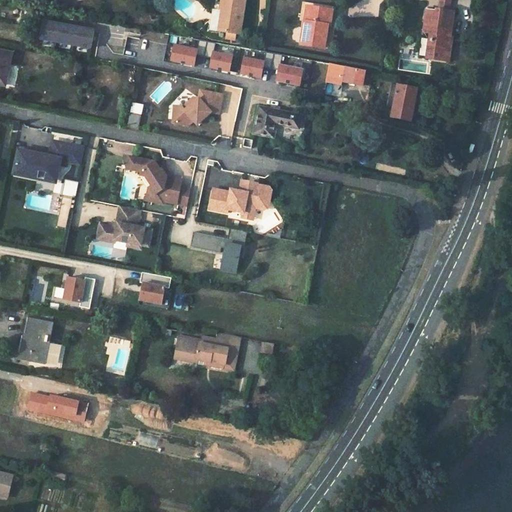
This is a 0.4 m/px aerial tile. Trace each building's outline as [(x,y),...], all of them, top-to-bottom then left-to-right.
[(240,0),(213,0),(212,11),(214,11),(219,12),(215,31),(222,32),(221,38),(231,40),(232,34),(236,34),(240,0)] [(329,7),(301,2),(297,21),(302,22),(305,7),(328,11),(329,7)] [(305,7),(299,44),(322,48),(325,26),(335,27),(338,8),(329,7),(328,11),(305,7)] [(427,57),(427,59),(448,62),(451,43),(448,42),(453,12),(435,9),(434,13),(426,11),(423,32),(431,33),(429,45),(427,57)] [(209,29),(215,31),(219,12),(214,11),(213,19),(210,18),(209,29)] [(91,51),(95,30),(44,19),(39,41),(91,51)] [(109,23),(107,34),(124,38),(126,26),(109,23)] [(231,87),(234,68),(216,65),(219,44),(137,28),(129,67),(231,87)] [(234,68),(245,70),(249,49),(219,44),(216,65),(234,68)] [(245,70),(244,76),(322,88),(327,64),(249,49),(245,70)] [(0,51),(0,84),(4,85),(10,53),(0,51)] [(358,70),(327,64),(322,88),(326,89),(327,83),(341,86),(342,82),(355,85),(358,70)] [(372,72),(358,70),(355,85),(363,86),(363,85),(370,86),(372,72)] [(340,93),(341,86),(327,83),(326,89),(340,93)] [(394,107),(398,85),(392,84),(388,106),(394,107)] [(418,88),(398,84),(398,85),(394,107),(392,117),(411,121),(418,88)] [(218,114),(222,95),(199,90),(198,98),(196,100),(184,110),(182,107),(181,107),(173,106),(172,123),(180,124),(187,126),(193,121),(196,125),(210,112),(218,114)] [(184,110),(196,100),(193,97),(182,107),(184,110)] [(263,107),(257,134),(280,139),(283,127),(304,132),(306,116),(263,107)] [(127,128),(138,130),(140,116),(129,114),(127,128)] [(57,181),(61,160),(80,164),(83,148),(54,143),(51,158),(51,159),(43,158),(43,156),(20,152),(16,175),(39,180),(40,170),(48,171),(47,179),(57,181)] [(150,175),(147,202),(188,207),(191,187),(183,186),(184,176),(156,172),(158,159),(127,156),(125,172),(150,175)] [(211,187),(208,210),(241,215),(240,219),(255,221),(257,209),(270,211),(274,186),(240,180),(238,191),(211,187)] [(77,199),(79,188),(65,185),(63,196),(77,199)] [(151,247),(153,228),(140,226),(142,210),(117,206),(114,225),(98,223),(95,242),(142,248),(143,246),(151,247)] [(400,222),(392,240),(400,244),(408,226),(400,222)] [(230,229),(228,238),(193,232),(191,247),(223,253),(220,271),(237,274),(243,244),(244,244),(246,232),(230,229)] [(54,300),(90,307),(96,281),(68,276),(65,289),(57,287),(54,300)] [(139,303),(162,308),(167,287),(144,282),(139,303)] [(20,349),(18,358),(31,361),(33,353),(42,355),(49,321),(27,317),(23,339),(26,340),(24,350),(20,349)] [(168,321),(167,327),(174,329),(184,332),(186,324),(168,321)] [(222,332),(220,340),(207,337),(206,340),(192,337),(191,342),(182,340),(179,358),(202,364),(203,359),(226,364),(225,368),(237,371),(244,336),(222,332)] [(267,341),(265,349),(276,352),(278,343),(267,341)] [(265,349),(262,365),(272,368),(276,352),(265,349)] [(40,363),(42,355),(33,353),(31,361),(40,363)] [(202,364),(225,368),(226,364),(203,359),(202,364)] [(0,497),(12,500),(17,479),(0,475),(0,497)] [(73,487),(75,479),(60,476),(59,483),(73,487)]
